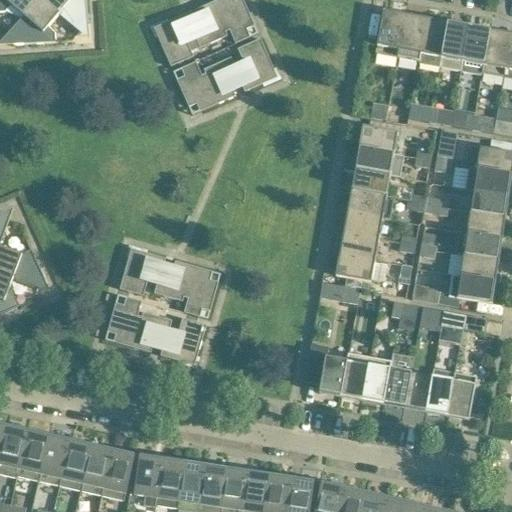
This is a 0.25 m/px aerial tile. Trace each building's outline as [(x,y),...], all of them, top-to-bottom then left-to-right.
[(11,7),(23,18),(24,18),(39,0),(0,0),(0,13),(4,14),(10,8),(11,7)] [(48,29),(59,16),(40,0),(39,0),(24,18),(23,18),(5,39),(6,40),(15,47),(55,44),(55,42),(54,35),(48,30),(49,30),(48,29)] [(40,0),(59,16),(80,35),(81,34),(80,33),(87,25),(85,0),(40,0)] [(195,40),(200,50),(227,38),(225,34),(229,32),(235,46),(250,39),(250,38),(249,38),(246,31),(253,28),(252,26),(253,25),(243,3),(242,3),(241,1),(234,4),(232,0),(221,0),(195,12),(198,18),(189,22),(186,16),(153,30),(170,69),(193,59),(186,44),(195,40)] [(397,60),(405,17),(383,13),(375,56),(397,60)] [(418,64),(426,21),(405,17),(397,60),(418,64)] [(439,70),(447,25),(426,21),(418,64),(418,66),(439,70)] [(462,64),(468,29),(447,25),(439,70),(459,73),(461,64),(462,64)] [(482,76),(490,32),(468,29),(462,64),(483,68),(481,76),(482,76)] [(503,80),(511,36),(490,32),(482,76),(503,80)] [(511,36),(503,80),(511,81),(511,36)] [(241,88),(244,94),(277,80),(260,41),(237,51),(244,66),(235,70),(230,60),(203,72),(205,76),(201,78),(195,64),(180,71),(180,72),(181,72),(184,78),(177,82),(178,84),(177,85),(187,107),(188,106),(189,109),(196,106),(199,113),(202,112),(235,98),(232,92),(241,88)] [(378,121),(380,107),(373,106),(370,120),(378,121)] [(388,108),(380,107),(378,121),(385,123),(388,108)] [(429,125),(432,110),(424,109),(421,123),(429,125)] [(437,126),(439,112),(432,110),(429,125),(437,126)] [(471,132),(474,118),(466,117),(464,131),(471,132)] [(482,119),(474,118),(471,132),(479,134),(482,119)] [(493,136),(511,139),(511,125),(495,122),(493,136)] [(362,128),(358,150),(394,157),(398,135),(362,128)] [(511,174),(511,155),(507,155),(471,149),(468,171),(511,178),(511,174)] [(402,158),(394,157),(358,150),(354,172),(390,178),(398,180),(402,158)] [(416,161),(430,163),(431,156),(417,153),(416,161)] [(435,166),(450,169),(451,161),(437,158),(435,166)] [(414,168),(429,171),(430,163),(416,161),(414,168)] [(434,174),(448,176),(450,169),(435,166),(434,174)] [(508,199),(511,179),(511,178),(468,171),(465,192),(508,199)] [(386,199),(390,178),(354,172),(351,193),(394,201),(394,200),(386,199)] [(505,221),(508,200),(508,199),(465,192),(465,193),(473,194),(469,215),(505,221)] [(390,222),(394,201),(351,193),(347,214),(390,222)] [(425,207),(427,200),(412,197),(411,205),(425,207)] [(441,202),(427,200),(425,207),(440,210),(441,202)] [(410,212),(424,215),(425,207),(411,205),(410,212)] [(425,207),(424,215),(438,218),(440,210),(425,207)] [(390,223),(390,222),(347,214),(343,235),(378,242),(382,221),(390,223)] [(502,242),(505,221),(469,215),(466,236),(458,234),(458,235),(502,242)] [(0,244),(9,222),(8,221),(7,222),(0,219),(0,244)] [(375,263),(378,242),(343,235),(339,257),(375,263)] [(498,263),(501,243),(502,242),(458,235),(455,256),(498,263)] [(402,238),(400,246),(415,249),(416,241),(402,238)] [(420,251),(435,254),(436,246),(422,244),(420,251)] [(399,253),(413,256),(415,249),(400,246),(399,253)] [(20,256),(0,248),(0,275),(13,280),(12,281),(39,291),(39,290),(43,279),(31,252),(21,256),(20,256)] [(217,287),(216,287),(217,284),(209,282),(212,275),(209,274),(209,273),(174,263),(173,270),(163,267),(165,261),(131,251),(119,291),(143,298),(147,283),(157,285),(154,296),(182,304),(183,300),(187,301),(184,315),(200,319),(200,318),(199,318),(201,311),(209,313),(210,310),(217,287)] [(433,261),(435,254),(420,251),(419,259),(433,261)] [(495,285),(498,264),(498,263),(455,256),(455,257),(463,258),(460,278),(452,277),(451,278),(495,285)] [(371,285),(375,263),(339,257),(335,279),(346,281),(361,283),(371,285)] [(6,296),(12,281),(13,280),(0,275),(0,316),(19,308),(18,306),(17,306),(15,300),(7,297),(8,297),(6,296)] [(492,307),(495,285),(451,278),(448,300),(492,307)] [(360,292),(361,283),(346,281),(345,290),(352,291),(360,292)] [(437,306),(440,291),(414,287),(411,302),(437,306)] [(349,305),(352,291),(345,290),(342,304),(349,305)] [(357,307),(360,292),(352,291),(349,305),(357,307)] [(206,327),(182,320),(177,336),(168,333),(171,323),(143,315),(141,319),(137,318),(141,304),(125,299),(125,301),(126,301),(124,308),(116,305),(115,308),(108,331),(107,334),(115,336),(113,344),(116,345),(150,355),(152,348),(162,351),(160,358),(194,368),(206,327)] [(391,319),(398,321),(399,318),(401,306),(394,305),(391,319)] [(415,321),(417,309),(409,308),(401,306),(399,318),(415,321)] [(441,329),(443,314),(436,313),(433,327),(441,329)] [(443,314),(441,329),(463,333),(465,318),(443,314)] [(463,333),(485,337),(487,323),(465,318),(463,333)] [(340,400),(348,356),(347,356),(346,364),(326,360),(328,350),(311,347),(304,384),(306,385),(306,381),(320,383),(318,395),(339,399),(340,400)] [(361,403),(369,360),(348,356),(340,400),(361,403)] [(383,407),(391,364),(369,360),(361,403),(383,407)] [(404,411),(410,376),(390,372),(391,364),(383,407),(404,411)] [(446,419),(454,376),(433,372),(432,380),(425,415),(446,419)] [(425,415),(432,380),(410,376),(404,411),(425,415)] [(476,380),(454,376),(446,419),(468,423),(476,380)] [(17,479),(27,434),(6,429),(0,456),(0,476),(17,481),(17,479)] [(38,484),(48,439),(27,434),(17,479),(38,484)] [(59,489),(69,444),(48,439),(38,484),(59,489)] [(80,493),(90,449),(69,444),(59,489),(80,493)] [(101,498),(111,454),(90,449),(80,493),(101,498)] [(123,503),(133,460),(134,460),(134,459),(111,454),(101,498),(123,503)] [(162,463),(139,459),(139,460),(140,461),(134,497),(145,499),(144,508),(155,510),(155,508),(162,463)] [(177,511),(184,466),(162,463),(155,508),(177,511)] [(181,511),(198,511),(205,469),(184,466),(177,511),(181,511)] [(220,511),(226,472),(205,469),(198,511),(220,511)] [(242,511),(248,475),(226,472),(220,511),(242,511)] [(263,511),(269,479),(248,475),(242,511),(263,511)] [(285,511),(290,482),(269,479),(263,511),(285,511)] [(313,487),(313,485),(290,482),(285,511),(308,511),(312,486),(313,487)] [(338,511),(344,492),(321,486),(321,488),(322,488),(315,511),(338,511)] [(361,511),(365,497),(344,492),(338,511),(361,511)] [(383,511),(386,501),(365,497),(361,511),(383,511)] [(405,511),(407,506),(386,501),(383,511),(405,511)]
